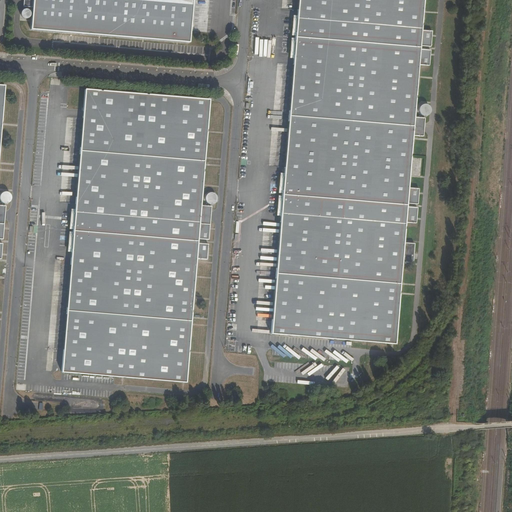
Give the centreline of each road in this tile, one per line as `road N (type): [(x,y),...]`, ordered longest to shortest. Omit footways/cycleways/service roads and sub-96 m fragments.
road 1 (unclassified): [(511,423),(0,459)]
road 2 (track): [(450,427),(484,0)]
road 3 (unknown): [(357,351),(393,353),(414,338),(440,0)]
road 4 (unknown): [(50,192),(36,373),(72,383),(214,388)]
road 5 (unclassified): [(240,82),(214,388)]
road 6 (unknown): [(228,25),(222,53),(207,58),(33,42),(19,32),(20,0)]
road 7 (unclassified): [(0,62),(240,82)]
road 8 (unknown): [(275,0),(254,211)]
road 9 (unknown): [(258,337),(265,360),(285,371),(350,376),(357,351)]
road 10 (unknown): [(254,211),(249,303),(258,337)]
